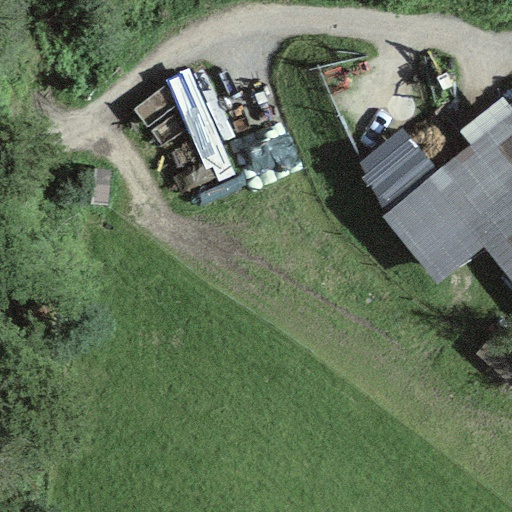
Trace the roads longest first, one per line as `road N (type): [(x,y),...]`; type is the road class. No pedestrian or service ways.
road 1 (track): [(122,96),(232,43),(314,20),(511,42)]
road 2 (track): [(0,156),(122,96)]
